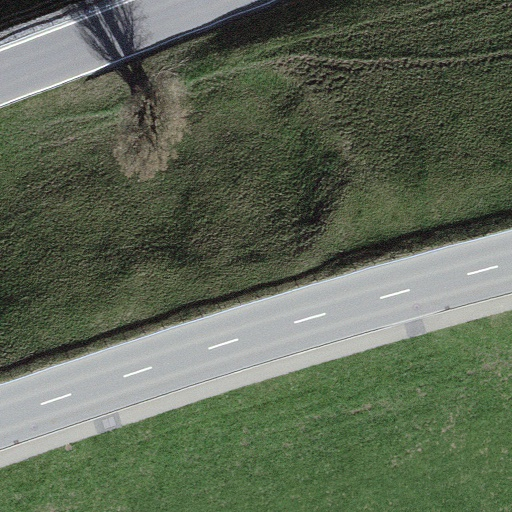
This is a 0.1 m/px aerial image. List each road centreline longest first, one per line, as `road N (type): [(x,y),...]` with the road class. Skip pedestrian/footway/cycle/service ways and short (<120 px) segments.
road 1 (tertiary): [(0,431),(316,324),(511,277)]
road 2 (unclassified): [(0,96),(252,0)]
